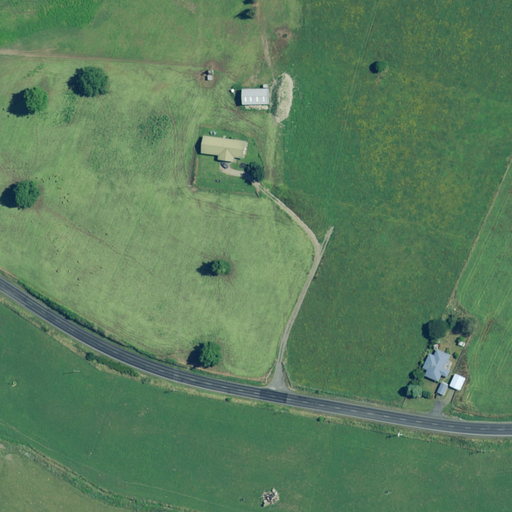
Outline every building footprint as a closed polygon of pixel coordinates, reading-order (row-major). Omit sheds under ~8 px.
[(270,105),(270,89),(245,90),(245,105),(270,105)] [(247,141),(206,136),(204,154),(221,156),(220,160),(236,162),(237,158),(245,159),(247,141)] [(435,348),(438,351),(436,356),(431,354),(425,368),(429,370),(427,376),(440,382),(443,375),(449,378),(452,371),(450,370),(453,362),(450,360),(452,356),(440,350),(440,345),(435,345),(435,348)] [(467,379),(457,375),(452,386),(461,390),(467,379)] [(450,385),(443,382),(439,393),(446,396),(450,385)]
